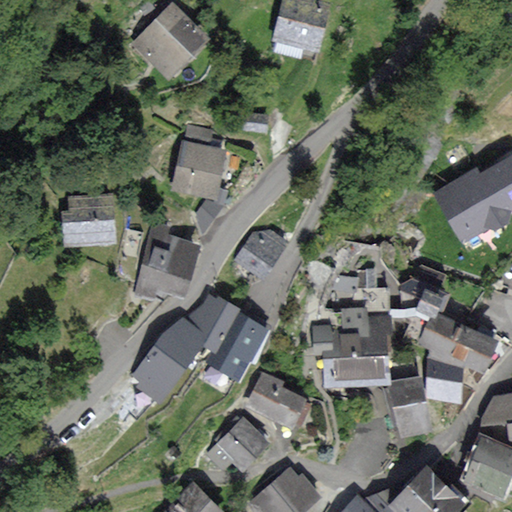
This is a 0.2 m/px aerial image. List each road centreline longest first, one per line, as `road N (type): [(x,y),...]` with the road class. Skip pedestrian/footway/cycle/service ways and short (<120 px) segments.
road 1 (unclassified): [(440,0),(369,92),(240,215),(185,294),(0,470)]
road 2 (track): [(343,0),(316,79),(283,131),(281,150),(291,165)]
